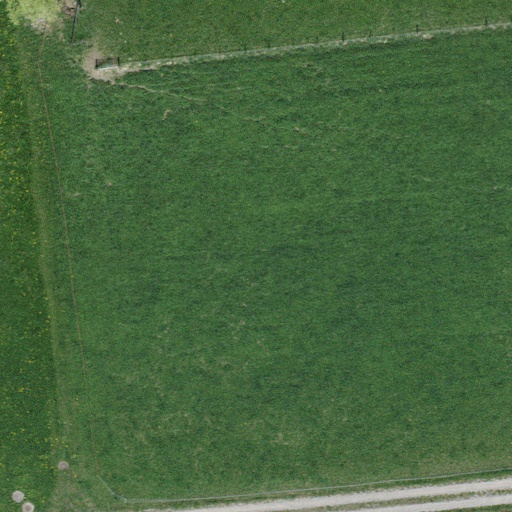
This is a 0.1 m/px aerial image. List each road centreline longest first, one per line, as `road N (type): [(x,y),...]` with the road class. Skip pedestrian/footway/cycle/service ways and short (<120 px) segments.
road 1 (track): [(20,0),(72,511)]
road 2 (track): [(511,489),(287,511)]
